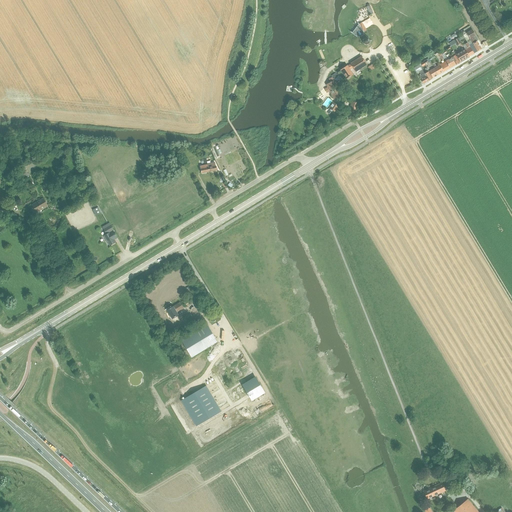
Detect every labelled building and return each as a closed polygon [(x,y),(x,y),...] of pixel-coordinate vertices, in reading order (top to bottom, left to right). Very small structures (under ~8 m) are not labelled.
[(350,32),(357,37),(361,37),(363,40),(362,40),(362,41),(362,42),(362,43),(363,44),(363,45),(364,45),(365,46),(366,46),(368,49),(370,47),(371,47),(370,44),(370,43),(370,42),(370,41),(370,40),(369,39),(368,38),(367,38),(366,38),(364,35),(364,33),(358,23),(357,23),(358,24),(352,33),(350,32)] [(469,45),(474,53),(477,51),(481,49),(476,41),(478,40),(472,30),(466,33),(472,43),(469,45)] [(465,50),(469,56),(474,53),(469,45),(467,43),(465,44),(467,48),(465,50)] [(465,50),(456,55),(460,62),(469,56),(465,50)] [(449,55),(455,65),(460,62),(456,55),(453,51),(452,52),(453,54),(451,55),(450,54),(449,55)] [(455,65),(449,55),(446,56),(444,53),(442,54),(444,59),(445,61),(449,68),(455,65)] [(352,68),(355,72),(366,65),(361,56),(350,64),(347,67),(347,66),(340,70),(341,71),(340,71),(340,73),(341,74),(343,75),(347,79),(353,75),(349,70),(352,68)] [(445,61),(439,65),(440,68),(443,72),(449,68),(445,61)] [(443,72),(440,68),(439,65),(436,67),(434,64),(432,64),(434,68),(439,75),(443,72)] [(428,81),(424,74),(418,65),(413,68),(416,73),(419,71),(421,75),(419,77),(423,84),(428,81)] [(433,78),(428,71),(426,68),(424,69),(426,73),(424,74),(428,81),(433,78)] [(439,75),(434,68),(428,71),(433,78),(439,75)] [(330,82),(326,84),(327,87),(329,91),(334,99),(341,96),(342,95),(339,88),(340,87),(339,84),(345,80),(341,76),(339,75),(338,75),(337,76),(335,74),(332,77),(329,79),(330,82)] [(351,101),(349,111),(356,113),(358,103),(351,101)] [(326,112),(329,114),(332,110),(334,112),(339,106),(333,102),(328,108),(329,108),(328,109),(326,112)] [(208,168),(208,172),(217,170),(216,166),(215,166),(214,163),(207,164),(205,158),(203,159),(206,165),(207,168),(208,168)] [(207,168),(206,165),(201,166),(201,169),(200,169),(201,173),(208,172),(208,168),(207,168)] [(43,198),(32,205),(36,212),(47,206),(43,198)] [(115,234),(113,230),(111,225),(104,229),(106,234),(104,236),(110,246),(116,242),(112,235),(115,234)] [(184,309),(180,303),(167,311),(172,319),(178,315),(177,313),(184,309)] [(192,358),(218,342),(208,325),(181,341),(192,358)] [(246,381),(256,397),(265,392),(255,375),(246,381)] [(256,397),(246,381),(241,384),(251,400),(256,397)] [(196,426),(221,411),(206,386),(181,401),(196,426)] [(442,483),(424,491),(423,492),(427,500),(446,491),(442,483)] [(477,511),(467,499),(453,510),(454,511),(477,511)]
